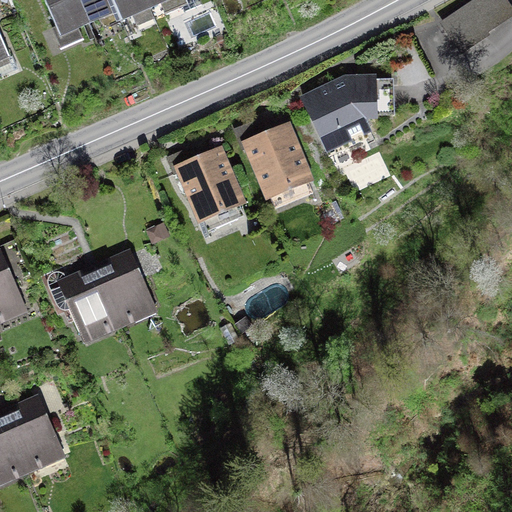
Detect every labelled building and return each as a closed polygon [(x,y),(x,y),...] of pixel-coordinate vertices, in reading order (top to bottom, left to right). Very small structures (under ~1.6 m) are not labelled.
[(44,0),(60,36),(89,23),(78,0),(44,0)] [(78,0),(89,23),(117,11),(112,0),(78,0)] [(121,20),(149,8),(145,0),(112,0),(117,11),(121,20)] [(145,0),(149,8),(167,0),(179,0),(185,12),(201,5),(199,0),(145,0)] [(476,0),(468,6),(485,32),(510,15),(500,0),(476,0)] [(485,32),(468,6),(443,23),(460,49),(485,32)] [(0,36),(0,60),(9,57),(0,36)] [(392,80),(345,82),(304,101),(330,155),(349,146),(346,138),(368,128),(361,115),(393,114),(392,80)] [(251,124),(234,130),(242,149),(249,146),(269,194),(307,178),(287,129),(258,141),(251,124)] [(239,202),(218,153),(195,163),(189,149),(168,158),(174,174),(181,171),(201,218),(239,202)] [(149,306),(128,258),(96,271),(118,323),(134,316),(133,313),(149,306)] [(19,306),(0,262),(0,317),(4,316),(3,313),(19,306)] [(118,323),(96,271),(65,285),(64,284),(50,290),(56,305),(59,308),(62,310),(65,310),(69,310),(81,336),(102,327),(103,329),(118,323)] [(57,451),(36,403),(4,416),(27,468),(42,461),(41,458),(57,451)] [(27,468),(4,416),(0,418),(0,476),(10,472),(11,475),(27,468)]
